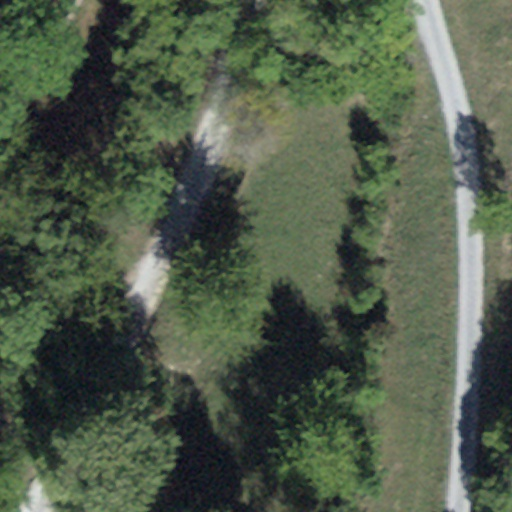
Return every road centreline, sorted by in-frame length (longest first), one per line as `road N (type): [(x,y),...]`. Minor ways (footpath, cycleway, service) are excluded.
road 1 (track): [(24,511),(99,374),(205,124),(243,0)]
road 2 (track): [(435,0),(477,256),(447,511)]
